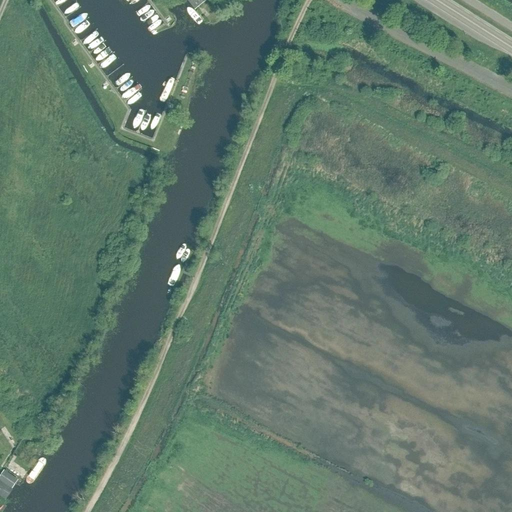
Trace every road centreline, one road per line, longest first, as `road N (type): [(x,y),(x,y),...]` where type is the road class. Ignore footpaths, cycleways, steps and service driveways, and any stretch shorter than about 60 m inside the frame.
road 1 (track): [(308,0),(166,347),(83,511)]
road 2 (unclassified): [(511,91),(340,0)]
